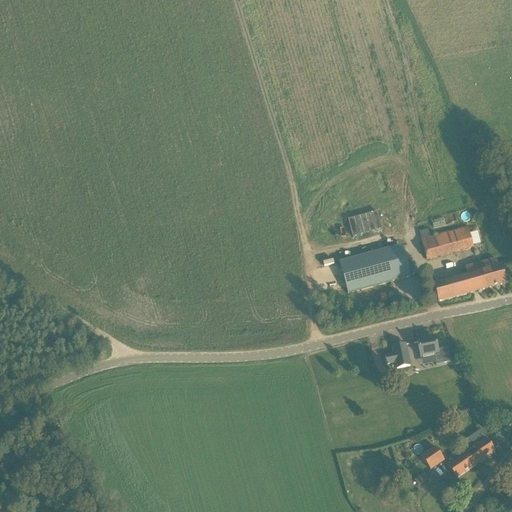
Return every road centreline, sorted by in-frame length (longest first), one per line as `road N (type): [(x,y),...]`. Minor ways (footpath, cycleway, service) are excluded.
road 1 (tertiary): [(0,402),(129,351),(279,352),(511,300)]
road 2 (track): [(129,351),(0,278)]
